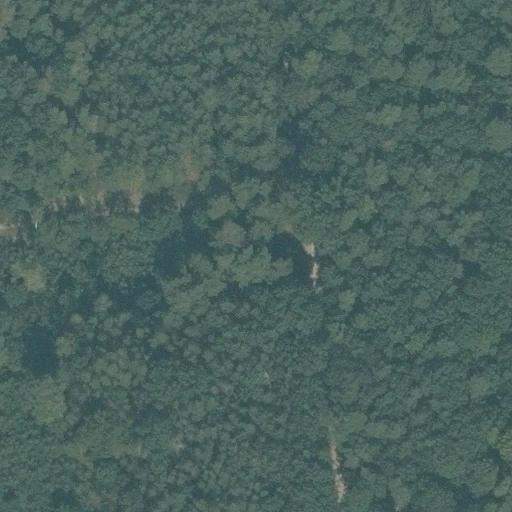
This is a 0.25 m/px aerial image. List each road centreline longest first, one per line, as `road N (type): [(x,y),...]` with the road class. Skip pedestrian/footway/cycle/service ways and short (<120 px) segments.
road 1 (track): [(345,511),(281,0)]
road 2 (track): [(358,511),(511,456)]
